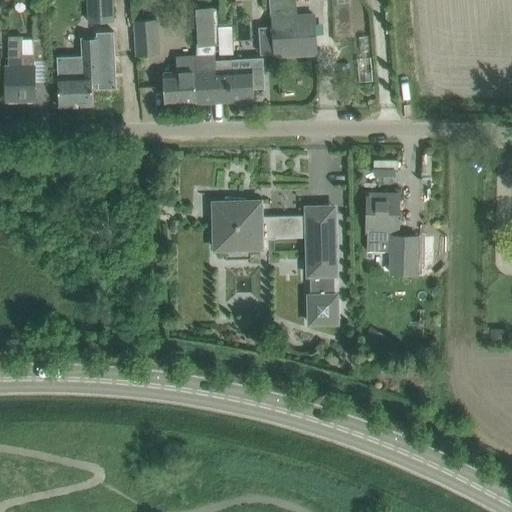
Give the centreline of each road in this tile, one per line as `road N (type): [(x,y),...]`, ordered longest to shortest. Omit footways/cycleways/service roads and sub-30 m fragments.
road 1 (secondary): [(511,508),(410,457),(236,401),(131,386),(0,383)]
road 2 (unclassified): [(0,137),(511,132)]
